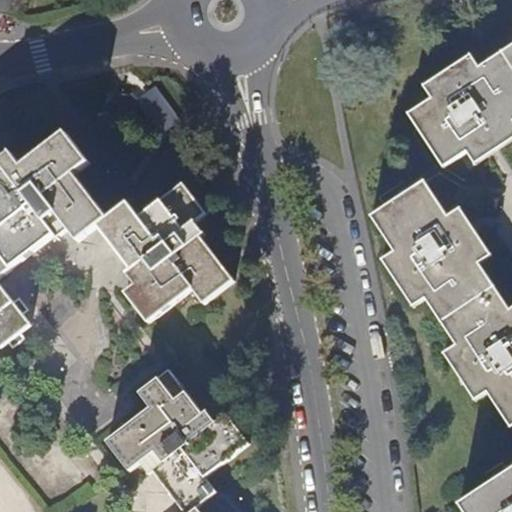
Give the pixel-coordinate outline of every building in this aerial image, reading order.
[(27,0),(1,0),(0,4),(0,13),(22,20),(27,0)] [(409,115),(444,170),(468,154),(472,161),(484,153),(511,134),(511,47),(481,68),(475,61),(427,92),(432,100),(409,115)] [(120,122),(123,122),(127,122),(131,120),(134,116),(136,112),(137,108),(136,103),(134,99),(129,96),(124,94),(120,95),(114,98),(111,103),(110,108),(111,113),(113,117),(117,120),(120,122)] [(0,345),(2,349),(9,344),(21,335),(32,326),(24,315),(16,304),(0,283),(0,281),(57,237),(59,240),(67,233),(72,233),(79,243),(99,228),(134,273),(164,249),(196,224),(208,215),(185,185),(140,220),(129,205),(109,220),(75,176),(89,165),(67,136),(23,170),(11,154),(0,162),(0,222),(5,229),(0,232),(0,345)] [(464,226),(456,214),(449,218),(425,183),(386,208),(372,218),(395,253),(388,258),(419,306),(427,301),(458,347),(450,352),(481,398),(488,394),(511,429),(511,428),(511,310),(511,311),(481,265),(487,260),(471,236),(464,226)] [(205,236),(196,224),(164,249),(195,290),(206,304),(236,282),(202,238),(205,236)] [(151,323),(195,290),(164,249),(134,273),(132,275),(137,282),(137,286),(128,295),(151,323)] [(20,301),(16,304),(24,315),(29,311),(20,301)] [(25,340),(21,335),(9,344),(13,349),(25,340)] [(130,472),(138,465),(175,437),(186,449),(217,425),(207,414),(205,416),(170,372),(140,395),(152,410),(109,444),(130,472)] [(229,414),(217,425),(186,449),(208,478),(252,443),(229,414)] [(219,492),(208,478),(186,449),(175,437),(138,465),(145,467),(151,474),(155,471),(186,511),(203,511),(200,508),(219,492)] [(511,511),(511,471),(460,505),(464,511),(511,511)]
